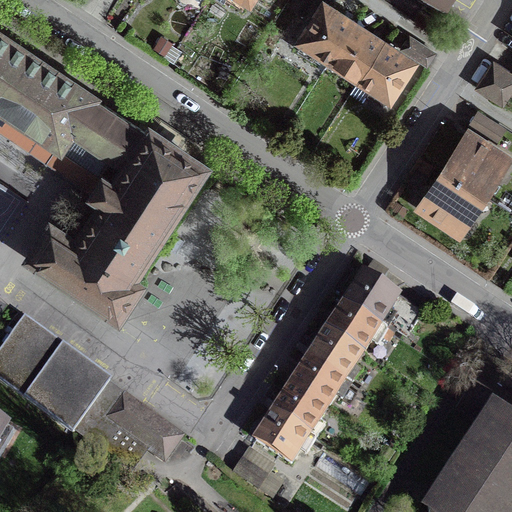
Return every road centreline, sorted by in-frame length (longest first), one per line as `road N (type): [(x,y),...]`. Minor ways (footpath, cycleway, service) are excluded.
road 1 (residential): [(352,222),(30,0)]
road 2 (residential): [(352,222),(203,453)]
road 3 (residential): [(501,0),(352,222)]
road 4 (residential): [(511,326),(352,222)]
